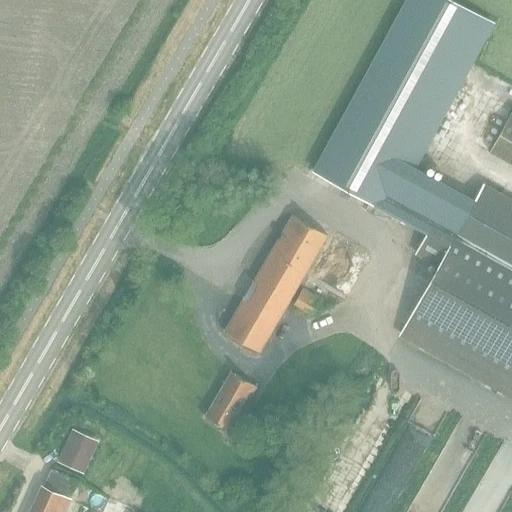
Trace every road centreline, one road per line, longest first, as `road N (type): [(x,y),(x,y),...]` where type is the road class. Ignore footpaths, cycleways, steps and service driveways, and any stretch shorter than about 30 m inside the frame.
road 1 (unknown): [(117,226),(169,272),(185,274),(267,198),(283,193),(312,202),(347,239),(343,308),(359,343),(511,416)]
road 2 (secondary): [(0,429),(247,0)]
